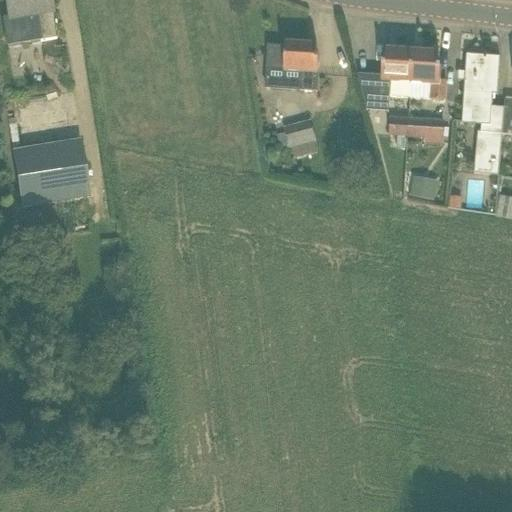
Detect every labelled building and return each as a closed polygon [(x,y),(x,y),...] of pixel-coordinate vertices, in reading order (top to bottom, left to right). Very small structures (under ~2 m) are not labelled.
[(5,0),(9,19),(5,20),(8,38),(40,34),(40,40),(56,38),(50,0),(5,0)] [(317,59),(318,47),(287,45),(287,49),(269,48),(268,71),(285,72),(285,73),(302,74),(301,92),(318,93),(320,59),(317,59)] [(391,84),(411,85),(414,53),(387,51),(386,66),(384,65),(383,78),(377,78),(376,97),(390,98),(391,84)] [(414,53),(411,85),(432,87),(431,100),(446,101),(447,82),(441,82),(442,69),(439,69),(440,54),(414,53)] [(467,56),(465,94),(463,121),(481,122),(481,126),(491,126),(493,95),(498,96),(500,58),(487,58),(487,56),(485,56),(485,60),(468,59),(468,56),(467,56)] [(390,136),(408,137),(409,119),(391,118),(390,136)] [(409,119),(408,137),(426,139),(425,143),(444,143),(445,121),(409,119)] [(291,149),(315,142),(317,142),(311,121),(285,128),(291,149)] [(484,156),(477,156),(475,175),(500,177),(503,136),(486,134),(484,156)] [(22,208),(90,198),(81,142),(13,153),(22,208)] [(437,193),(412,189),(410,199),(435,203),(437,193)] [(511,220),(511,199),(499,197),(496,218),(511,220)]
